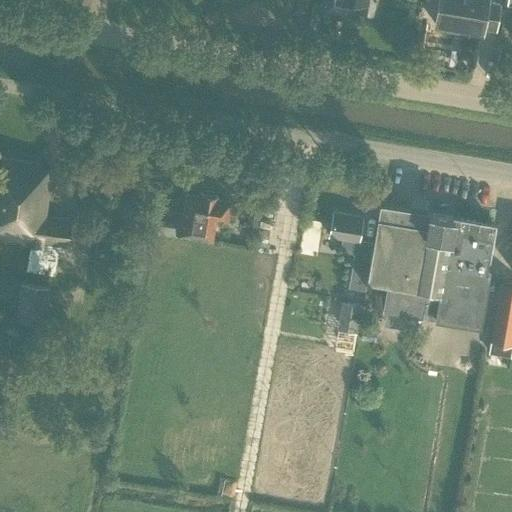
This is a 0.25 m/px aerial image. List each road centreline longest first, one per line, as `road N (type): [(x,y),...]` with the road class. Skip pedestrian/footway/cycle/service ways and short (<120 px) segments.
road 1 (tertiary): [(511,105),(0,16)]
road 2 (unclassified): [(0,86),(511,175)]
